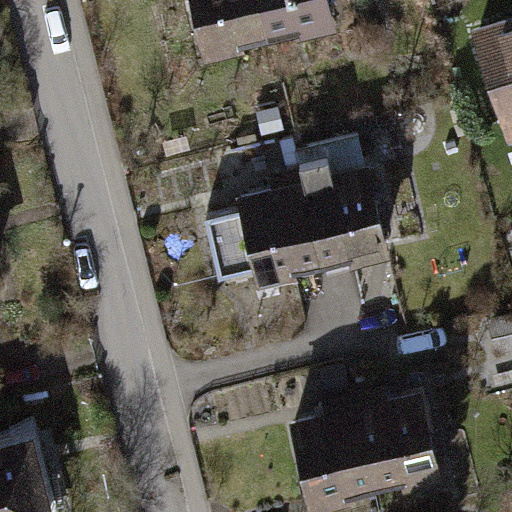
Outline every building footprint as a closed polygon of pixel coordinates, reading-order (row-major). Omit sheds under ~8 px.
[(261,27),(254,0),(183,0),(194,43),(261,27)] [(326,11),(323,0),(254,0),(261,27),(326,11)] [(511,8),(470,22),(507,137),(511,135),(511,8)] [(320,133),(290,140),(295,164),(316,251),(380,236),(359,150),(326,157),(320,133)] [(316,251),(295,164),(230,180),(234,197),(199,206),(213,264),(244,257),(247,269),(316,251)] [(440,469),(418,379),(350,395),(369,476),(399,469),(401,478),(440,469)] [(378,511),(369,476),(350,395),(286,410),(309,511),(378,511)] [(31,409),(0,417),(0,511),(22,511),(58,502),(31,409)]
